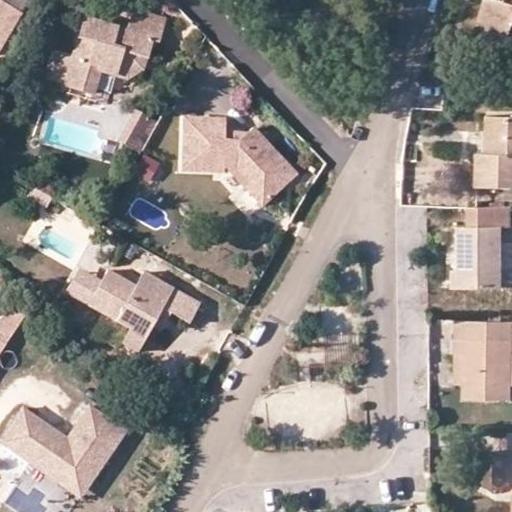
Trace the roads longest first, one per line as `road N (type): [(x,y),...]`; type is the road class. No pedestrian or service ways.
road 1 (residential): [(356,172),(374,219),(382,282),(385,441),(353,462),(206,469)]
road 2 (residential): [(356,172),(206,469)]
road 3 (residential): [(356,172),(191,0)]
road 4 (residential): [(419,0),(356,172)]
